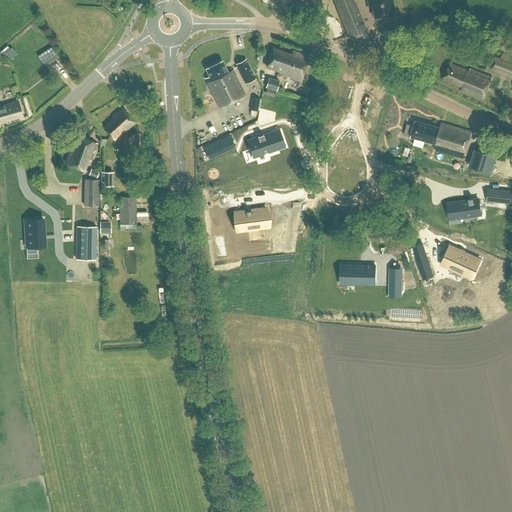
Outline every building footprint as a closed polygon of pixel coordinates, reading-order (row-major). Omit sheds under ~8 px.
[(393,18),(390,0),(332,0),(347,39),(364,33),(351,0),(366,0),(368,13),(371,12),(372,22),(393,18)] [(290,53),(273,46),(266,65),(278,69),(278,72),(299,80),(308,56),(291,49),(290,53)] [(511,64),(494,57),(490,69),(511,77),(511,64)] [(255,78),(246,59),(235,64),(244,84),(255,78)] [(228,72),(222,61),(206,69),(210,77),(207,82),(220,107),(245,94),(232,69),(228,72)] [(469,72),(450,64),(443,79),(463,88),(462,90),(483,100),(493,79),(471,69),(469,72)] [(277,79),(268,77),(264,94),(273,97),(277,79)] [(0,122),(23,116),(19,102),(0,107),(0,126),(0,124),(0,122)] [(126,112),(123,109),(112,118),(112,120),(103,127),(112,138),(125,128),(126,129),(134,122),(129,116),(127,119),(123,114),(126,112)] [(438,128),(415,120),(411,130),(408,128),(406,135),(434,144),(433,148),(461,157),(469,132),(440,122),(438,128)] [(274,131),(247,140),(253,157),(271,151),(269,145),(278,142),(274,131)] [(120,146),(121,155),(139,153),(137,132),(123,133),(123,138),(125,138),(125,146),(120,146)] [(97,143),(75,134),(67,151),(71,152),(66,163),(83,170),(87,159),(90,160),(97,143)] [(230,135),(203,148),(208,159),(235,146),(230,135)] [(498,156),(474,149),(469,167),(492,174),(498,156)] [(136,157),(120,157),(120,176),(135,177),(136,157)] [(98,171),(91,168),(88,175),(96,177),(98,171)] [(113,171),(100,171),(100,185),(113,185),(113,171)] [(76,197),(75,258),(97,259),(98,178),(87,178),(87,197),(76,197)] [(488,188),(486,201),(511,203),(511,191),(488,188)] [(136,223),(136,197),(119,197),(119,224),(136,223)] [(478,199),(455,202),(457,218),(481,215),(478,199)] [(266,208),(234,212),(237,230),(268,226),(266,208)] [(42,216),(24,218),(26,246),(44,244),(42,216)] [(422,243),(411,246),(423,282),(433,279),(422,243)] [(450,245),(441,264),(472,278),(481,259),(450,245)] [(259,256),(257,250),(250,252),(252,258),(259,256)] [(345,266),(345,281),(375,282),(375,267),(375,264),(367,264),(367,265),(364,265),(364,264),(346,263),(346,266),(345,266)] [(254,267),(243,268),(245,279),(249,279),(248,271),(255,270),(254,267)] [(390,268),(389,297),(401,297),(402,268),(390,268)]
